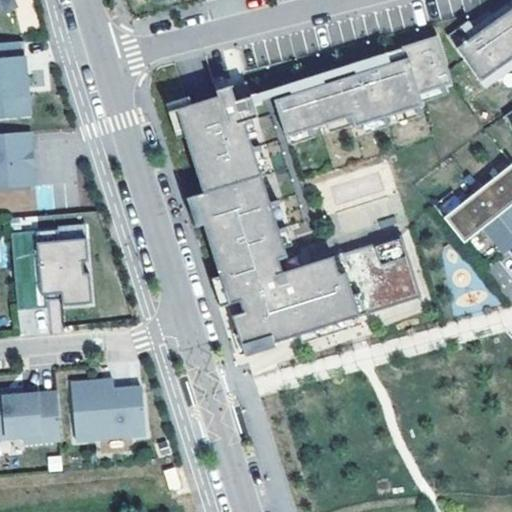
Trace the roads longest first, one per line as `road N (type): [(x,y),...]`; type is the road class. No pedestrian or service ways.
road 1 (residential): [(103,61),(185,320)]
road 2 (residential): [(103,61),(344,0)]
road 3 (residential): [(185,320),(246,511)]
road 4 (residential): [(185,320),(138,338),(0,348)]
